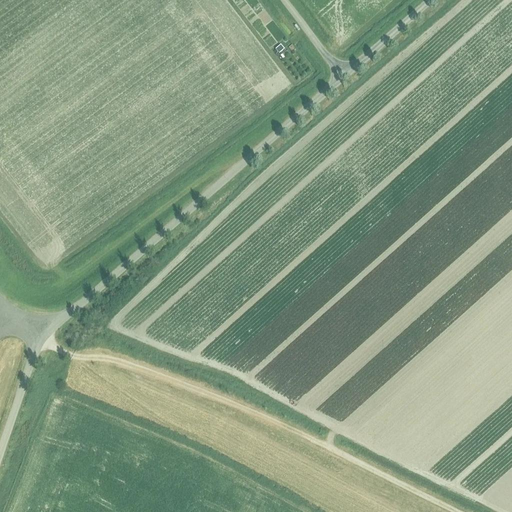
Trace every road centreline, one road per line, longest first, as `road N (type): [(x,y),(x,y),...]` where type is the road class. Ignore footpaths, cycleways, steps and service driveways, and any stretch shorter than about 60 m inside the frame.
road 1 (unclassified): [(37,342),(342,78)]
road 2 (track): [(330,435),(332,448),(457,511)]
